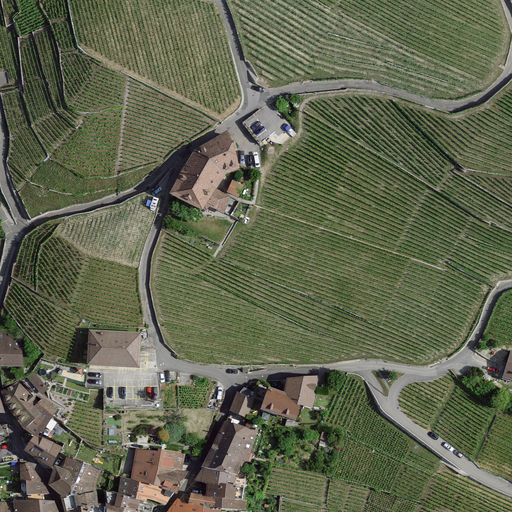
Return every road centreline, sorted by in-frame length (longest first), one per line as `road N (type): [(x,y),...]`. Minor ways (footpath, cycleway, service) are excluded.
road 1 (unclassified): [(511,68),(495,90),(467,104),(353,84),(276,92),(188,149)]
road 2 (unclassified): [(234,378),(361,364),(448,366),(469,346),(495,295),(511,285)]
road 3 (unclassified): [(188,149),(147,255),(154,332),(164,355),(180,365),(234,378)]
road 4 (unclassified): [(188,149),(123,198),(25,229),(7,257),(0,292)]
road 5 (track): [(361,364),(394,413),(511,489)]
road 6 (unclassified): [(234,378),(193,476),(162,511)]
road 7 (residential): [(0,396),(61,511)]
